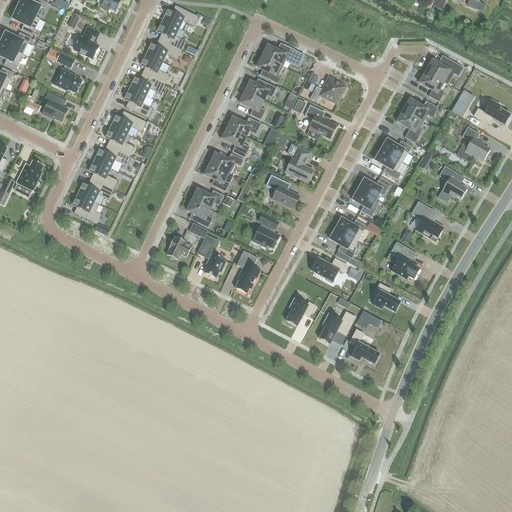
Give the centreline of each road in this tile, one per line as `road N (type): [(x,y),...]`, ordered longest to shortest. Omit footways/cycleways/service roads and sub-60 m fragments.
road 1 (residential): [(131,274),(256,22),(379,78)]
road 2 (residential): [(379,78),(243,334)]
road 3 (secondary): [(390,413),(438,311),(511,187)]
road 4 (residential): [(147,0),(72,159)]
road 5 (residential): [(72,159),(46,221),(55,234),(131,274)]
road 6 (residential): [(243,334),(390,413)]
road 7 (residential): [(131,274),(243,334)]
